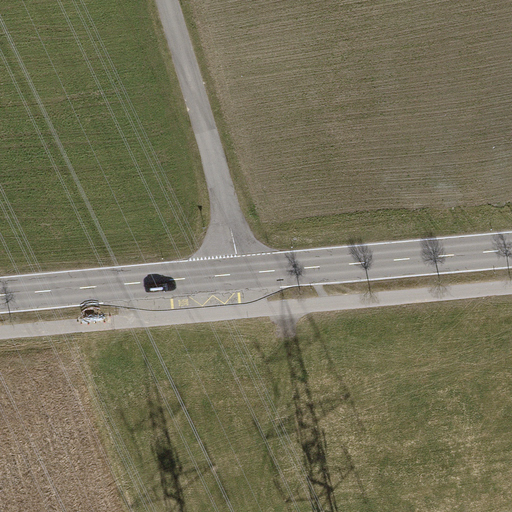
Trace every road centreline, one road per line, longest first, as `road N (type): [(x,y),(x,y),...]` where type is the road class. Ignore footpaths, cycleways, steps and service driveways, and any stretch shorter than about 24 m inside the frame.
road 1 (unclassified): [(239,274),(226,197),(166,0)]
road 2 (secondary): [(239,274),(511,250)]
road 3 (secondary): [(0,295),(239,274)]
